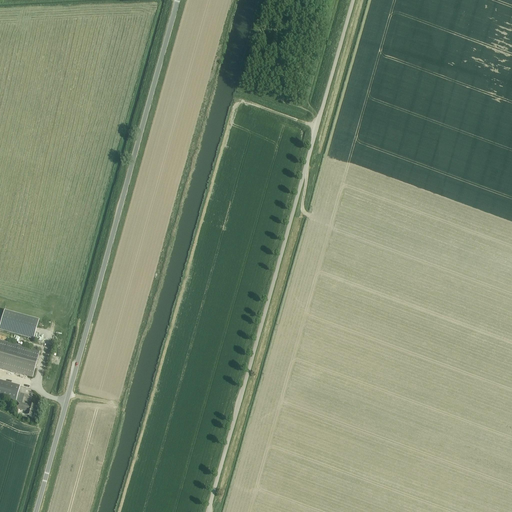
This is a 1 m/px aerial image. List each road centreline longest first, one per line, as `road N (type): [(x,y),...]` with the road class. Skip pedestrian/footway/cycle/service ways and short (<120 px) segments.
road 1 (unclassified): [(208,511),(352,0)]
road 2 (unclassified): [(36,511),(177,0)]
